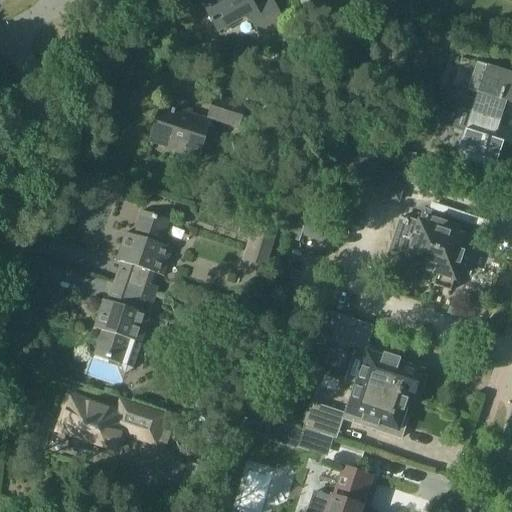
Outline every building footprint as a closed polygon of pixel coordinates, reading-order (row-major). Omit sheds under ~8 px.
[(201,0),(200,1),(218,33),(249,16),(262,39),(285,26),(270,0),(266,0),(261,3),(258,0),(201,0)] [(307,0),(295,0),(301,10),(310,5),(307,0)] [(344,12),(313,5),(311,15),(341,23),(344,12)] [(338,31),(331,51),(348,56),(354,36),(338,31)] [(511,74),(488,66),(478,63),(468,91),(478,94),(472,112),(501,122),(507,105),(511,106),(511,74)] [(324,74),(318,91),(335,96),(340,80),(324,74)] [(238,126),(244,107),(216,98),(209,117),(238,126)] [(198,156),(209,122),(162,107),(152,141),(198,156)] [(501,122),(472,112),(456,158),(494,172),(504,144),(495,141),(501,122)] [(399,165),(377,159),(352,151),(353,148),(320,138),(314,156),(347,166),(348,163),(356,166),(350,186),(398,200),(404,182),(425,189),(429,176),(413,171),(413,170),(409,168),(408,172),(404,170),(405,166),(399,165)] [(377,159),(399,165),(405,166),(410,168),(415,153),(382,143),(377,159)] [(300,203),(288,238),(299,242),(301,234),(325,242),(334,214),(300,203)] [(456,234),(458,228),(440,221),(442,215),(423,209),(418,223),(401,217),(388,256),(405,262),(405,263),(437,274),(433,286),(451,291),(468,239),(456,234)] [(157,297),(160,288),(156,287),(159,276),(165,278),(174,250),(164,246),(172,222),(143,212),(134,236),(126,234),(117,262),(121,263),(115,283),(157,297)] [(254,225),(241,268),(265,276),(279,233),(254,225)] [(115,283),(108,302),(104,301),(95,329),(102,331),(94,356),(123,366),(123,367),(125,375),(134,369),(152,317),(146,315),(150,304),(154,305),(157,297),(115,283)] [(357,349),(366,324),(340,316),(332,341),(357,349)] [(356,383),(408,401),(409,397),(414,399),(415,395),(420,397),(427,377),(422,375),(423,372),(399,364),(400,361),(385,356),(386,353),(368,347),(356,383)] [(408,401),(356,383),(344,420),(361,425),(362,423),(376,427),(375,430),(401,439),(407,418),(403,417),(408,401)] [(63,422),(60,431),(72,435),(79,438),(72,443),(75,451),(93,457),(100,452),(97,444),(117,450),(123,431),(155,442),(163,417),(130,406),(120,402),(116,412),(115,412),(71,397),(63,422)] [(302,427),(328,436),(336,411),(311,402),(302,427)] [(226,432),(230,418),(213,413),(209,427),(226,432)] [(244,430),(267,437),(271,422),(249,415),(244,430)] [(296,450),(297,448),(327,458),(333,439),(305,430),(301,429),(300,430),(295,450),(296,450)] [(188,463),(184,475),(205,481),(208,469),(188,463)] [(313,491),(306,511),(360,511),(363,505),(355,503),(364,476),(344,470),(334,498),(330,497),(316,492),(313,491)]
